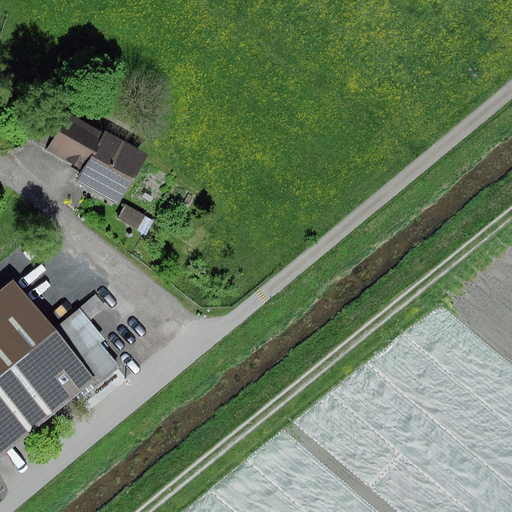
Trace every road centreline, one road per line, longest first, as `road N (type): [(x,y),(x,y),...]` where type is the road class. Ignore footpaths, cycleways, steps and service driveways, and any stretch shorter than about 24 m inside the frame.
road 1 (unclassified): [(511,92),(0,510)]
road 2 (track): [(146,511),(511,213)]
